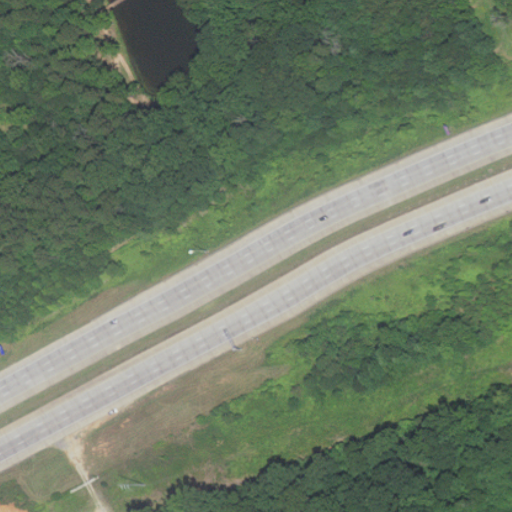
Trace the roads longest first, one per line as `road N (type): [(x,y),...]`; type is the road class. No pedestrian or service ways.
road 1 (motorway): [(0,450),(255,313),(511,193)]
road 2 (motorway): [(511,137),(332,219),(0,393)]
